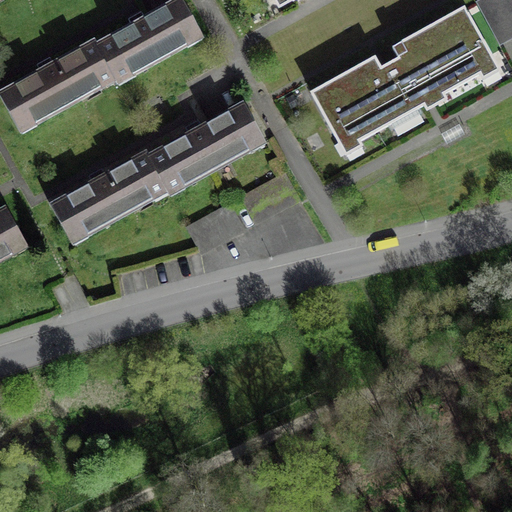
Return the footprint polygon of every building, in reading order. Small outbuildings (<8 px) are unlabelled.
[(0,0),(0,22),(40,0),(0,0)] [(50,78),(16,96),(39,140),(219,43),(195,0),(194,0),(150,24),(50,78)] [(291,0),(290,1),(298,17),(330,0),(291,0)] [(511,50),(511,0),(497,0),(485,7),(510,52),(511,50)] [(511,84),(511,62),(484,13),(420,50),(428,63),(408,75),(400,61),(332,100),(369,165),(387,154),(382,146),(446,109),(452,119),(468,110),(463,101),(499,81),(504,89),(511,84)] [(104,198),(77,213),(101,256),(280,159),(257,116),(218,137),(104,198)] [(291,180),(248,202),(261,226),(304,204),(291,180)] [(238,209),(195,231),(208,255),(251,233),(238,209)] [(0,279),(46,255),(23,211),(0,223),(0,279)]
